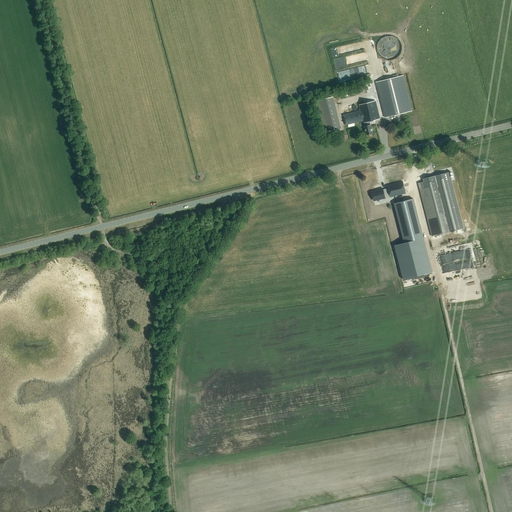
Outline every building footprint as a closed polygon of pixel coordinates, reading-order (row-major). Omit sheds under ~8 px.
[(384,37),(381,40),(378,43),(377,48),(378,52),(380,56),(384,59),(388,61),(392,60),(397,58),(400,55),(402,51),(402,46),(400,42),(397,39),(393,36),(389,36),(384,37)] [(339,79),(347,77),(345,70),(369,66),(368,61),(340,67),(341,71),(338,71),(339,79)] [(403,75),(376,82),(385,118),(412,111),(403,75)] [(333,98),(317,101),(325,133),(341,129),(333,98)] [(369,121),(380,119),(375,100),(359,105),(360,110),(343,115),(345,125),(363,121),(363,123),(364,123),(365,126),(364,127),(366,135),(373,134),(371,125),(370,125),(369,121)] [(424,182),(418,183),(432,236),(455,230),(463,228),(449,172),(423,179),(424,182)] [(374,200),(385,198),(389,197),(390,197),(408,193),(404,178),(386,183),(388,188),(383,189),(379,189),(379,191),(372,192),(374,200)] [(432,273),(412,200),(394,204),(404,243),(393,246),(402,281),(432,273)] [(463,269),(461,260),(459,260),(458,256),(454,258),(454,260),(441,264),(444,274),(463,269)]
